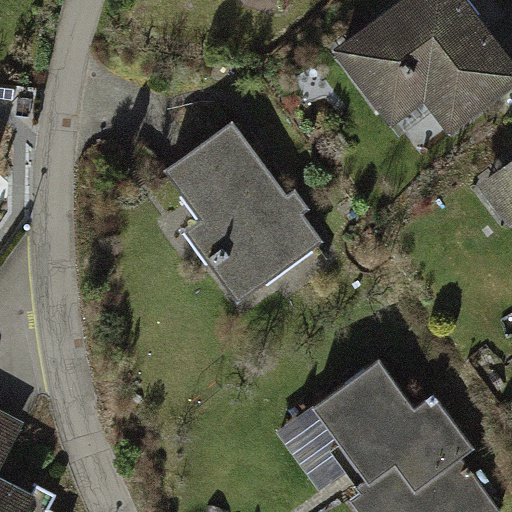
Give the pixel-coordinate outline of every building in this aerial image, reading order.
[(511,92),(511,53),(471,0),(396,0),(334,47),(395,128),(431,101),(457,134),(511,92)] [(235,117),(163,168),(202,222),(185,234),(237,307),(326,244),(235,117)] [(511,161),(479,187),(511,229),(511,161)] [(415,409),(381,362),(319,406),(376,484),(353,501),(361,511),(500,511),(463,460),(477,450),(436,394),(415,409)] [(28,422),(0,408),(0,511),(22,511),(31,493),(1,478),(28,422)]
